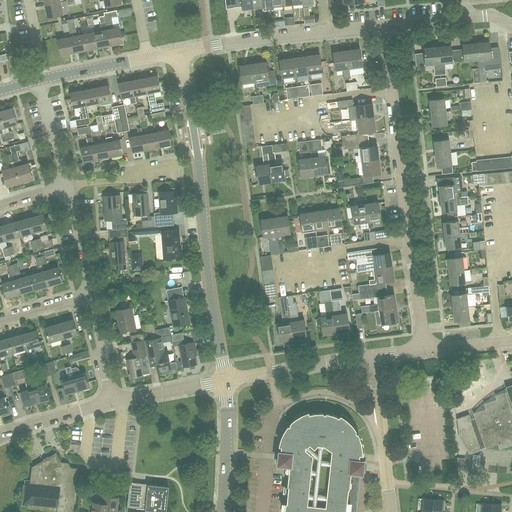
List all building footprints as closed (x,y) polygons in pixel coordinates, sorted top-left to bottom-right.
[(253,8),(252,0),(232,0),(233,7),(234,7),(242,6),(242,9),(253,8)] [(365,2),(364,0),(328,0),(330,10),(339,9),(338,5),(343,5),(343,4),(365,2)] [(48,17),(63,14),(61,1),(45,5),(48,17)] [(117,16),(116,10),(103,12),(104,15),(110,45),(123,43),(119,27),(113,28),(111,18),(117,16)] [(98,48),(110,45),(104,15),(99,16),(101,25),(99,25),(100,30),(95,32),(98,48)] [(86,50),(98,48),(95,32),(83,34),(86,50)] [(73,53),(86,50),(83,34),(70,36),(73,53)] [(61,55),(73,53),(70,36),(58,39),(61,55)] [(477,60),(478,69),(484,68),(486,68),(486,65),(492,65),(491,59),(489,42),(476,43),(477,60)] [(464,61),(477,60),(476,43),(463,45),(464,61)] [(440,75),(446,74),(445,63),(452,62),(451,46),(437,47),(440,75)] [(440,75),(437,47),(424,48),(425,65),(433,64),(434,75),(440,75)] [(349,68),(362,66),(360,49),(347,51),(349,68)] [(351,79),(349,68),(347,51),(333,52),(335,70),(342,69),(343,79),(351,79)] [(309,74),(322,72),(320,54),(306,56),(309,74)] [(296,75),(309,74),(306,56),(293,58),(296,75)] [(282,77),(296,75),(293,58),(280,60),(282,77)] [(255,81),(269,79),(266,62),(253,64),(255,81)] [(242,83),(255,81),(253,64),(239,65),(242,83)] [(155,104),(153,92),(160,91),(157,76),(144,78),(147,93),(151,112),(163,109),(162,103),(155,104)] [(136,103),(135,95),(147,93),(144,78),(131,81),(136,103)] [(136,103),(131,81),(119,83),(122,98),(129,97),(131,104),(136,103)] [(311,95),(323,94),(321,83),(310,84),(311,95)] [(99,103),(111,100),(109,85),(96,88),(99,103)] [(299,97),(310,96),(308,85),(297,86),(299,97)] [(288,98),(299,97),(297,86),(286,87),(288,98)] [(86,105),(99,103),(96,88),(83,90),(86,105)] [(86,105),(83,90),(70,93),(73,108),(81,106),(82,113),(80,113),(81,119),(76,120),(77,126),(90,124),(86,105)] [(430,113),(445,111),(444,98),(429,100),(430,113)] [(338,108),(353,106),(352,99),(337,102),(338,108)] [(240,113),(251,112),(250,104),(239,106),(240,113)] [(357,119),(374,117),(372,104),(355,106),(357,119)] [(120,119),(127,118),(124,105),(118,106),(120,119)] [(114,120),(120,119),(118,106),(112,107),(114,120)] [(0,112),(4,128),(10,126),(17,124),(13,108),(0,112)] [(466,117),(477,116),(476,109),(466,110),(466,117)] [(432,126),(447,124),(445,111),(430,113),(432,126)] [(153,120),(166,118),(164,112),(152,114),(153,120)] [(241,120),(252,118),(251,112),(240,113),(241,120)] [(359,133),(376,131),(374,117),(357,119),(359,133)] [(123,131),(129,130),(127,118),(120,119),(123,131)] [(241,127),(253,125),(252,118),(241,120),(241,127)] [(117,133),(123,131),(120,119),(114,120),(117,133)] [(242,134),(254,132),(253,125),(241,127),(242,134)] [(91,133),(90,126),(77,129),(78,135),(86,134),(91,133)] [(132,152),(145,150),(142,135),(142,134),(141,128),(137,129),(138,135),(129,137),(132,152)] [(158,147),(171,145),(168,129),(155,132),(158,147)] [(6,133),(8,141),(14,139),(13,137),(12,131),(6,133)] [(145,150),(158,147),(155,132),(142,134),(142,135),(145,150)] [(93,144),(92,137),(86,138),(88,145),(81,147),(83,162),(97,159),(94,144),(93,144)] [(112,141),(111,137),(105,138),(106,142),(109,157),(122,154),(119,139),(112,141)] [(244,147),(256,146),(255,139),(243,140),(244,147)] [(319,157),(318,151),(322,150),(320,139),(310,140),(311,151),(311,152),(312,158),(314,175),(328,173),(325,156),(319,157)] [(435,154),(450,152),(449,139),(448,139),(441,140),(439,140),(433,141),(435,154)] [(300,153),(311,152),(311,151),(310,140),(299,142),(300,153)] [(343,148),(358,147),(357,140),(342,142),(343,148)] [(97,159),(109,157),(106,142),(94,144),(97,159)] [(19,160),(17,151),(21,150),(20,144),(9,147),(12,154),(14,162),(20,182),(33,179),(28,163),(22,165),(20,159),(19,160)] [(362,161),(379,159),(378,146),(360,148),(361,155),(358,155),(359,162),(362,161)] [(274,152),(273,153),(268,153),(269,164),(272,181),(285,179),(284,170),(282,162),(276,163),(274,152)] [(436,167),(451,165),(450,152),(435,154),(436,167)] [(301,177),(314,175),(312,158),(298,159),(301,177)] [(364,175),(381,173),(379,159),(362,161),(364,175)] [(258,183),(272,181),(269,164),(256,165),(258,183)] [(20,182),(16,167),(12,168),(2,171),(7,186),(20,182)] [(454,192),(453,177),(445,178),(446,185),(438,186),(440,199),(461,197),(460,191),(454,192)] [(339,188),(345,187),(363,184),(362,178),(344,180),(338,181),(339,188)] [(154,213),(154,216),(155,216),(156,227),(159,226),(162,225),(162,219),(172,219),(172,212),(177,212),(175,191),(174,191),(174,188),(166,188),(166,191),(159,192),(161,213),(154,213)] [(134,216),(149,215),(147,191),(139,191),(139,194),(133,194),(134,216)] [(122,219),(120,195),(104,196),(106,220),(112,219),(113,230),(127,229),(127,218),(122,219)] [(457,215),(456,205),(467,204),(466,196),(461,197),(440,199),(441,212),(447,211),(448,216),(457,215)] [(368,228),(374,227),(373,221),(381,219),(378,202),(365,204),(368,228)] [(368,228),(365,204),(351,206),(354,223),(360,223),(361,230),(368,228)] [(470,205),(461,205),(461,217),(470,216),(470,205)] [(328,227),(342,225),(339,208),(326,210),(328,227)] [(315,229),(328,227),(326,210),(313,212),(315,229)] [(302,231),(315,229),(313,212),(299,214),(302,231)] [(33,233),(48,229),(43,213),(29,218),(33,233)] [(279,253),(284,252),(283,245),(282,234),(290,233),(287,215),(274,217),(279,253)] [(136,228),(156,227),(155,216),(154,216),(148,217),(148,221),(142,221),(142,224),(136,224),(136,228)] [(279,253),(274,217),(261,219),(263,237),(269,236),(270,245),(273,247),(274,254),(279,253)] [(19,237),(33,233),(29,218),(15,222),(19,237)] [(459,228),(458,220),(443,222),(444,235),(459,233),(468,232),(467,227),(459,228)] [(6,241),(19,237),(15,222),(1,225),(6,241)] [(7,247),(6,241),(1,225),(0,225),(0,244),(1,249),(2,249),(4,257),(10,255),(8,247),(7,247)] [(128,242),(137,241),(137,237),(159,235),(159,226),(156,227),(136,228),(127,229),(128,235),(128,242)] [(163,260),(175,259),(175,258),(180,258),(178,230),(161,231),(163,260)] [(331,245),(342,243),(341,232),(330,234),(331,245)] [(446,248),(461,246),(459,233),(444,235),(446,248)] [(318,247),(329,246),(327,234),(316,236),(318,247)] [(307,249),(318,247),(316,236),(305,238),(307,249)] [(41,242),(40,238),(35,240),(38,251),(53,246),(51,239),(41,242)] [(127,269),(125,241),(110,242),(112,264),(119,264),(120,270),(127,269)] [(298,250),(297,243),(286,245),(287,251),(298,250)] [(42,264),(47,263),(46,258),(55,255),(54,249),(39,253),(42,264)] [(373,269),(392,266),(390,253),(384,254),(380,254),(373,256),(372,249),(347,253),(348,253),(349,260),(366,257),(367,263),(356,264),(357,272),(373,270),(373,269)] [(261,264),(272,262),(271,255),(260,256),(261,264)] [(448,271),(464,270),(462,257),(447,259),(448,271)] [(262,270),(273,269),(272,262),(261,264),(262,270)] [(16,279),(15,272),(13,264),(7,266),(11,280),(2,283),(7,298),(21,293),(17,279),(16,279)] [(373,270),(374,276),(374,280),(369,280),(370,284),(374,284),(376,284),(375,282),(378,282),(394,280),(392,266),(373,269),(373,270)] [(49,285),(63,281),(58,267),(44,271),(49,285)] [(263,277),(274,276),(273,269),(262,270),(263,277)] [(450,284),(465,283),(464,270),(448,271),(450,284)] [(35,289),(49,285),(44,271),(30,275),(35,289)] [(21,293),(35,289),(30,275),(17,279),(21,293)] [(264,284),(275,283),(274,276),(263,277),(264,284)] [(135,278),(136,287),(145,286),(144,278),(135,278)] [(265,291),(276,289),(275,283),(264,284),(265,291)] [(359,292),(374,290),(374,284),(358,286),(359,292)] [(182,298),(180,288),(167,291),(174,326),(190,323),(185,297),(182,298)] [(332,301),(342,299),(341,288),(330,290),(332,301)] [(266,298),(277,297),(276,289),(265,291),(266,298)] [(334,314),(332,301),(330,290),(319,291),(321,302),(324,302),(327,315),(320,316),(321,317),(318,318),(316,319),(317,325),(319,326),(322,325),(323,334),(336,332),(334,314)] [(360,298),(375,296),(374,290),(359,292),(359,293),(360,298)] [(452,308),(468,306),(466,293),(451,295),(452,308)] [(378,297),(379,304),(370,305),(370,311),(396,308),(394,294),(378,297)] [(280,341),(293,339),(291,321),(288,303),(287,295),(282,296),(284,312),(282,312),(283,322),(278,323),(280,341)] [(454,321),(469,319),(468,306),(452,308),(454,321)] [(121,333),(136,330),(131,307),(117,310),(121,333)] [(376,324),(381,324),(388,323),(389,326),(396,325),(396,322),(398,321),(396,308),(370,311),(371,312),(375,312),(376,324)] [(336,332),(350,330),(347,312),(334,314),(336,332)] [(357,329),(364,328),(362,313),(355,314),(357,329)] [(64,338),(78,334),(73,319),(59,324),(64,338)] [(293,339),(307,337),(304,319),(291,321),(293,339)] [(145,325),(146,333),(150,332),(151,339),(156,338),(154,323),(145,325)] [(50,342),(64,338),(59,324),(45,328),(50,342)] [(36,356),(33,346),(40,344),(36,330),(22,334),(26,348),(27,348),(29,356),(31,363),(35,362),(34,356),(36,356)] [(145,333),(143,333),(144,340),(147,354),(154,353),(155,357),(158,372),(158,370),(161,369),(162,372),(163,373),(171,372),(172,370),(171,370),(171,365),(168,350),(162,351),(160,337),(156,338),(151,339),(150,332),(146,333),(145,333)] [(131,343),(134,358),(126,359),(130,377),(143,375),(140,358),(147,356),(147,354),(144,340),(143,333),(130,336),(132,343),(131,343)] [(172,343),(184,341),(182,333),(170,335),(172,343)] [(12,352),(26,348),(22,334),(8,338),(12,352)] [(0,356),(12,352),(8,338),(0,340),(0,356)] [(179,345),(182,361),(183,365),(183,367),(197,364),(195,352),(197,352),(195,342),(179,345)] [(70,363),(82,359),(80,353),(68,356),(70,363)] [(52,375),(57,373),(54,361),(48,362),(52,375)] [(45,376),(50,375),(52,375),(48,362),(42,364),(45,376)] [(66,394),(78,391),(72,368),(71,366),(65,368),(68,378),(62,380),(66,394)] [(86,373),(80,375),(79,369),(76,367),(72,368),(78,391),(90,388),(86,373)] [(11,386),(16,385),(13,373),(7,374),(11,386)] [(5,388),(11,386),(7,374),(1,376),(5,388)] [(25,406),(37,402),(33,388),(30,376),(24,377),(28,390),(21,392),(25,406)] [(37,402),(50,399),(46,385),(33,388),(37,402)] [(511,385),(506,388),(507,391),(495,395),(496,399),(484,404),(485,409),(473,413),(474,418),(470,419),(469,415),(457,419),(459,437),(469,453),(480,449),(484,447),(485,448),(497,444),(499,449),(511,445),(511,385)] [(0,398),(0,414),(1,414),(2,416),(11,413),(9,406),(8,406),(5,397),(0,398)] [(341,426),(338,420),(339,418),(338,417),(335,416),(331,415),(330,414),(326,414),(324,413),(321,413),(317,413),(316,413),(312,414),(310,414),(309,415),(309,417),(305,421),(296,419),(294,420),(293,421),(291,423),(290,425),(288,427),(287,428),(286,430),(285,431),(286,434),(285,436),(284,438),(284,439),(283,441),(283,443),(282,445),(282,447),(282,448),(282,451),(279,451),(278,464),(291,465),(285,511),(346,511),(350,472),(362,473),(364,460),(358,460),(359,453),(357,453),(354,448),(359,440),(359,438),(358,436),(357,434),(357,433),(356,431),(355,430),(354,428),(353,427),(351,425),(341,426)] [(61,511),(72,511),(78,469),(70,468),(68,465),(62,464),(56,453),(32,466),(30,481),(26,484),(23,483),(21,500),(24,501),(27,504),(27,508),(61,511)] [(464,470),(465,458),(457,458),(458,470),(464,470)] [(131,486),(130,493),(127,492),(127,493),(130,493),(128,511),(165,511),(168,487),(148,485),(148,488),(137,487),(137,486),(136,486),(131,486)] [(116,511),(118,498),(104,496),(103,503),(94,502),(92,511),(116,511)] [(441,511),(442,501),(423,499),(422,511),(441,511)]
